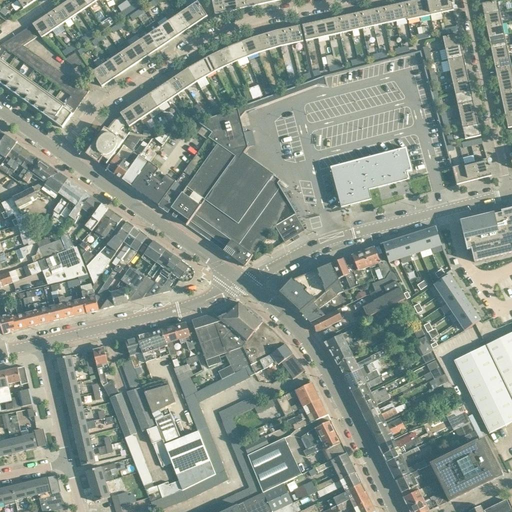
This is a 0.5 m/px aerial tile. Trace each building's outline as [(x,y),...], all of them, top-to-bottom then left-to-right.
[(36,0),(17,0),(24,9),(36,0)] [(64,4),(62,6),(70,19),(80,12),(71,0),(69,0),(68,1),(64,4)] [(85,0),(71,0),(80,12),(89,6),(85,0)] [(223,0),(211,0),(215,15),(226,12),(223,0)] [(223,0),(226,12),(238,10),(235,0),(223,0)] [(235,0),(238,10),(249,7),(247,0),(235,0)] [(431,15),(427,0),(419,0),(416,1),(419,18),(431,15)] [(439,0),(427,0),(431,15),(442,13),(439,0)] [(453,0),(439,0),(442,13),(453,11),(452,4),(454,3),(453,0)] [(416,1),(404,3),(408,20),(419,18),(416,1)] [(497,1),(487,3),(482,4),(484,15),(500,12),(497,1)] [(188,8),(198,23),(207,16),(198,2),(188,8)] [(408,20),(404,3),(393,6),(396,21),(407,19),(408,20)] [(62,6),(52,12),(61,25),(70,19),(62,6)] [(131,6),(123,12),(126,16),(134,10),(131,6)] [(393,6),(382,8),(385,24),(396,21),(393,6)] [(1,10),(0,11),(0,12),(5,16),(7,14),(8,12),(3,8),(1,10)] [(178,15),(188,29),(198,23),(188,8),(178,15)] [(385,24),(382,8),(370,11),(374,26),(385,24)] [(370,11),(359,13),(362,29),(374,26),(370,11)] [(52,12),(42,18),(51,31),(61,25),(52,12)] [(484,15),(487,27),(502,23),(500,12),(484,15)] [(362,29),(359,13),(348,16),(351,31),(362,29)] [(169,21),(179,36),(188,29),(178,15),(169,21)] [(111,16),(101,23),(103,25),(105,29),(115,23),(111,16)] [(348,16),(336,18),(340,34),(351,31),(348,16)] [(33,25),(42,38),(51,31),(42,18),(33,25)] [(340,34),(336,18),(325,21),(329,36),(340,34)] [(159,27),(169,42),(179,36),(169,21),(159,27)] [(325,21),(314,23),(317,38),(329,36),(325,21)] [(317,38),(314,23),(303,26),(306,41),(317,38)] [(502,23),(487,27),(489,38),(504,35),(502,23)] [(120,29),(126,40),(134,36),(128,25),(120,29)] [(0,83),(63,128),(88,93),(23,46),(37,37),(30,26),(1,45),(71,96),(63,108),(0,62),(0,83)] [(303,42),(300,26),(288,29),(291,44),(303,42)] [(150,34),(159,48),(169,42),(159,27),(150,34)] [(280,46),(291,44),(288,29),(276,31),(280,46)] [(280,46),(276,31),(265,35),(270,50),(280,46)] [(140,40),(150,55),(159,48),(150,34),(140,40)] [(443,38),(445,49),(461,46),(458,34),(443,38)] [(259,53),(270,50),(265,35),(254,38),(259,53)] [(489,38),(491,49),(507,46),(504,35),(489,38)] [(259,53),(254,38),(243,42),(249,57),(258,53),(259,53)] [(131,47),(140,61),(150,55),(140,40),(131,47)] [(238,61),(249,57),(243,42),(232,46),(238,61)] [(237,61),(238,61),(232,46),(231,47),(221,51),(228,65),(237,61)] [(463,57),(461,46),(445,49),(448,60),(463,57)] [(507,46),(491,49),(494,61),(509,57),(507,46)] [(121,53),(131,68),(140,61),(131,47),(121,53)] [(218,70),(228,65),(221,51),(210,56),(218,70)] [(76,68),(82,64),(75,53),(67,59),(65,60),(76,68)] [(111,60),(121,74),(131,68),(121,53),(111,60)] [(218,70),(210,56),(209,57),(200,62),(208,76),(216,71),(218,70)] [(463,57),(448,60),(450,72),(466,68),(463,57)] [(494,61),(496,72),(511,69),(509,57),(494,61)] [(98,68),(92,72),(96,78),(102,87),(111,80),(102,66),(104,65),(99,58),(97,59),(94,61),(98,68)] [(104,65),(102,66),(111,80),(121,74),(111,60),(104,65)] [(200,62),(190,68),(198,81),(201,87),(210,82),(207,76),(208,76),(200,62)] [(196,82),(198,81),(190,68),(188,69),(180,74),(188,87),(196,82)] [(468,79),(466,68),(450,72),(453,83),(468,79)] [(511,70),(511,69),(496,72),(498,83),(511,80),(511,70)] [(188,87),(180,74),(170,81),(178,94),(188,87)] [(326,86),(324,76),(238,108),(240,118),(246,112),(318,85),(326,86)] [(415,79),(430,131),(441,128),(425,76),(415,79)] [(468,79),(453,83),(455,94),(471,91),(468,79)] [(511,80),(498,83),(501,94),(511,92),(511,80)] [(168,100),(178,94),(170,81),(160,87),(168,100)] [(259,86),(249,89),(250,92),(251,95),(253,99),(262,96),(259,86)] [(168,100),(160,87),(150,94),(159,107),(168,100)] [(473,102),(471,91),(455,94),(458,105),(473,102)] [(511,92),(501,94),(503,106),(511,103),(511,92)] [(150,94),(140,101),(149,113),(152,118),(162,111),(159,107),(150,94)] [(139,120),(149,113),(140,101),(130,107),(139,120)] [(473,102),(458,105),(460,117),(476,113),(473,102)] [(511,103),(503,106),(506,117),(511,115),(511,103)] [(112,123),(121,130),(126,122),(129,126),(139,120),(130,107),(120,114),(121,114),(118,116),(116,118),(114,121),(113,122),(112,123)] [(208,138),(217,145),(235,157),(240,151),(244,153),(247,148),(248,148),(244,133),(240,118),(238,108),(198,123),(212,133),(208,138)] [(476,113),(460,117),(463,128),(478,125),(476,113)] [(86,155),(98,163),(99,164),(99,163),(101,161),(103,158),(108,161),(106,164),(107,165),(129,133),(129,132),(127,135),(121,130),(112,123),(110,124),(109,126),(107,130),(104,128),(86,155)] [(481,136),(478,125),(463,128),(465,139),(481,136)] [(252,131),(244,133),(248,148),(256,146),(252,131)] [(155,140),(158,141),(163,145),(172,133),(155,139),(155,140)] [(1,166),(17,144),(6,136),(0,144),(0,165),(1,166)] [(114,175),(122,181),(136,162),(148,145),(144,142),(135,154),(132,152),(130,155),(125,163),(124,162),(114,175)] [(117,156),(107,170),(114,175),(124,162),(125,163),(130,155),(132,152),(137,146),(132,143),(128,148),(124,146),(117,156)] [(1,166),(0,166),(0,169),(7,174),(24,149),(17,144),(1,166)] [(274,175),(244,153),(240,151),(235,157),(217,145),(183,193),(168,213),(187,226),(220,249),(274,175)] [(24,149),(7,174),(10,176),(12,172),(13,173),(15,171),(18,173),(22,167),(31,154),(24,149)] [(403,149),(346,164),(331,168),(341,208),(371,200),(369,190),(408,180),(410,180),(403,149)] [(38,159),(31,154),(22,167),(25,169),(19,177),(23,180),(25,178),(24,177),(26,174),(27,175),(38,159)] [(196,155),(184,173),(189,177),(197,166),(196,165),(201,158),(196,155)] [(25,178),(23,180),(28,183),(31,178),(33,175),(39,179),(48,166),(38,159),(27,175),(26,174),(24,177),(25,178)] [(475,162),(480,179),(491,176),(490,173),(493,172),(491,165),(488,166),(487,159),(475,162)] [(122,181),(132,188),(146,169),(136,162),(122,181)] [(464,165),(468,182),(480,179),(475,162),(464,165)] [(146,169),(132,188),(142,194),(159,207),(176,183),(167,176),(162,183),(156,179),(154,177),(159,170),(150,163),(146,169)] [(452,168),(457,185),(468,182),(464,165),(452,168)] [(39,179),(43,182),(59,174),(48,166),(39,179)] [(45,186),(61,196),(70,182),(59,174),(43,182),(35,186),(25,191),(13,198),(18,208),(38,198),(35,192),(43,189),(45,186)] [(245,267),(247,264),(274,227),(275,226),(285,243),(292,238),(294,242),(300,238),(298,235),(308,229),(308,228),(305,230),(295,214),(296,214),(284,194),(284,192),(286,193),(286,192),(277,185),(280,180),(274,176),(274,175),(220,249),(224,251),(224,252),(241,264),(245,267)] [(73,220),(91,197),(70,182),(61,196),(64,197),(54,211),(60,216),(61,214),(68,219),(70,217),(73,220)] [(176,183),(159,207),(168,213),(183,193),(179,190),(182,187),(176,183)] [(73,220),(71,223),(74,225),(77,227),(88,213),(94,217),(102,205),(91,197),(73,220)] [(109,210),(102,205),(94,217),(85,226),(92,231),(97,226),(100,221),(109,210)] [(494,213),(460,221),(467,250),(471,249),(474,263),(511,253),(511,208),(501,211),(502,215),(495,216),(494,213)] [(98,238),(100,235),(115,214),(109,210),(100,221),(103,223),(96,232),(94,235),(98,238)] [(14,214),(16,219),(18,222),(19,224),(20,225),(21,225),(22,226),(26,224),(19,212),(14,214)] [(122,219),(115,214),(100,235),(108,241),(108,240),(114,231),(122,219)] [(87,267),(94,284),(95,283),(124,242),(134,228),(127,222),(117,237),(116,236),(87,267)] [(122,260),(141,233),(134,228),(124,242),(126,244),(117,257),(122,260)] [(435,228),(425,231),(430,249),(441,246),(435,228)] [(16,236),(20,249),(26,246),(37,243),(30,231),(22,234),(16,236)] [(425,231),(414,234),(420,253),(430,249),(425,231)] [(66,232),(61,239),(67,251),(72,249),(74,248),(66,232)] [(131,261),(148,237),(141,233),(122,260),(115,270),(120,273),(123,268),(131,261)] [(404,238),(409,256),(420,253),(414,234),(404,238)] [(46,259),(67,251),(61,239),(51,243),(49,238),(37,243),(39,247),(46,259)] [(404,238),(393,241),(399,259),(409,256),(404,238)] [(142,258),(154,267),(166,250),(153,241),(153,242),(144,254),(142,258)] [(399,259),(393,241),(383,244),(388,263),(399,259)] [(79,245),(83,255),(87,250),(90,248),(84,243),(81,246),(79,245)] [(26,246),(20,249),(16,250),(18,256),(22,255),(24,259),(29,252),(26,246)] [(48,284),(78,277),(87,275),(77,247),(72,249),(67,251),(46,259),(34,263),(28,266),(32,276),(43,271),(48,284)] [(34,263),(46,259),(39,247),(36,255),(32,257),(34,263)] [(395,282),(397,281),(393,273),(390,272),(382,254),(377,256),(374,248),(364,251),(370,267),(378,264),(384,279),(383,280),(372,285),(375,292),(395,282)] [(94,256),(87,250),(83,255),(86,264),(94,256)] [(166,250),(154,267),(149,275),(152,278),(161,266),(164,269),(174,256),(166,250)] [(364,251),(352,256),(355,264),(351,266),(356,279),(362,277),(360,271),(370,267),(364,251)] [(160,275),(168,280),(182,261),(174,256),(164,269),(160,275)] [(359,286),(356,279),(351,266),(347,268),(343,259),(332,264),(338,279),(345,276),(350,289),(359,286)] [(0,263),(0,270),(8,267),(6,261),(0,263)] [(168,280),(163,287),(158,294),(170,291),(171,292),(173,290),(170,287),(177,278),(180,280),(182,281),(183,282),(184,282),(185,282),(186,282),(187,282),(188,282),(189,282),(190,281),(191,281),(192,280),(193,279),(193,278),(194,277),(194,276),(194,274),(194,273),(194,272),(193,271),(193,270),(192,269),(191,268),(182,261),(168,280)] [(292,280),(280,294),(297,310),(300,314),(331,288),(337,295),(339,293),(343,292),(338,279),(332,264),(292,280)] [(121,281),(136,291),(137,289),(146,277),(140,273),(136,270),(130,268),(121,281)] [(9,272),(0,275),(0,287),(13,283),(9,272)] [(434,284),(440,294),(456,283),(450,274),(434,284)] [(102,288),(96,297),(99,311),(101,310),(114,293),(111,293),(108,291),(115,280),(110,276),(102,288)] [(146,277),(137,289),(136,291),(129,300),(127,303),(144,299),(154,283),(146,277)] [(362,277),(356,279),(359,286),(365,284),(362,277)] [(155,281),(154,283),(144,299),(158,294),(163,287),(155,281)] [(395,282),(375,292),(369,294),(373,302),(361,308),(366,318),(375,313),(388,307),(403,299),(395,282)] [(96,297),(102,288),(95,283),(94,284),(92,287),(96,297)] [(462,292),(456,283),(440,294),(446,303),(462,292)] [(91,284),(81,286),(82,292),(87,313),(87,314),(99,311),(96,297),(92,287),(91,284)] [(53,301),(48,302),(49,308),(51,314),(49,314),(50,322),(64,319),(59,298),(57,291),(56,285),(52,286),(53,292),(52,293),(53,301)] [(331,288),(300,314),(309,324),(324,316),(318,309),(320,307),(321,308),(337,295),(331,288)] [(127,303),(129,300),(126,289),(114,293),(101,310),(127,303)] [(77,295),(71,297),(76,316),(87,313),(82,292),(77,294),(77,295)] [(462,292),(446,303),(452,312),(468,301),(462,292)] [(64,296),(59,298),(64,319),(76,316),(71,297),(65,298),(64,296)] [(28,298),(24,299),(26,307),(28,306),(30,313),(24,314),(27,328),(39,325),(34,304),(32,297),(28,298)] [(474,310),(468,301),(452,312),(458,321),(474,310)] [(39,302),(34,304),(39,325),(50,322),(49,314),(51,314),(49,308),(47,308),(46,303),(40,304),(39,302)] [(240,371),(246,368),(251,366),(269,357),(273,354),(286,345),(285,345),(272,331),(263,323),(262,323),(238,302),(226,314),(218,318),(214,314),(192,321),(206,360),(225,353),(236,373),(240,371)] [(11,310),(9,303),(4,304),(6,314),(0,315),(0,324),(3,335),(16,332),(16,331),(11,310)] [(388,307),(375,313),(379,320),(391,314),(388,307)] [(16,331),(27,328),(24,314),(18,316),(16,308),(11,310),(16,331)] [(324,316),(309,324),(317,333),(341,320),(337,311),(336,310),(324,316)] [(481,319),(474,310),(458,321),(464,330),(481,319)] [(401,314),(392,318),(396,324),(404,320),(401,314)] [(414,315),(406,319),(411,330),(420,326),(415,315),(414,315)] [(190,337),(186,323),(175,327),(180,340),(181,344),(186,342),(189,351),(195,349),(190,337)] [(421,326),(415,329),(420,338),(425,335),(421,326)] [(162,330),(171,355),(171,356),(177,354),(172,342),(180,340),(175,327),(162,330)] [(162,330),(137,338),(143,354),(144,355),(151,353),(154,361),(171,355),(162,330)] [(332,354),(347,347),(344,340),(352,336),(349,331),(325,343),(332,354)] [(511,333),(487,346),(511,398),(511,333)] [(421,340),(417,342),(419,346),(417,347),(422,357),(424,356),(431,352),(433,352),(429,344),(426,337),(421,340)] [(137,338),(125,341),(132,360),(134,369),(135,369),(141,367),(137,355),(143,354),(137,338)] [(489,434),(511,422),(511,398),(487,346),(486,346),(484,341),(479,344),(481,348),(454,362),(489,434)] [(338,365),(354,358),(350,351),(360,347),(357,342),(347,347),(332,354),(334,358),(337,364),(338,365)] [(273,354),(269,357),(251,366),(255,374),(267,368),(275,361),(278,365),(278,366),(282,363),(289,372),(293,378),(292,379),(293,380),(305,371),(286,345),(273,354)] [(98,350),(93,351),(101,383),(111,398),(112,401),(123,397),(112,381),(108,384),(105,374),(111,373),(104,348),(103,349),(103,347),(98,348),(98,350)] [(354,358),(338,365),(344,377),(372,364),(378,361),(387,357),(383,350),(370,357),(357,364),(354,358)] [(435,360),(431,352),(424,356),(422,357),(425,364),(435,360)] [(71,356),(58,359),(59,367),(60,367),(62,372),(74,369),(72,362),(71,363),(70,357),(71,357),(71,356)] [(185,360),(187,365),(189,365),(199,361),(197,356),(185,360)] [(132,360),(122,364),(133,392),(142,388),(135,369),(134,369),(132,360)] [(427,365),(431,373),(439,369),(436,361),(427,365)] [(372,364),(344,377),(351,392),(379,378),(372,364)] [(174,370),(185,399),(198,392),(191,378),(194,376),(189,365),(187,365),(181,368),(176,369),(174,370)] [(255,374),(251,366),(246,368),(251,376),(255,374)] [(25,367),(6,371),(9,384),(20,382),(21,385),(29,384),(25,367)] [(246,368),(240,371),(244,380),(251,377),(251,376),(246,368)] [(75,369),(74,369),(62,372),(63,378),(62,378),(64,386),(76,383),(75,377),(76,377),(75,369)] [(443,376),(439,369),(431,373),(434,380),(443,376)] [(9,385),(6,371),(0,372),(0,397),(11,395),(9,385)] [(240,371),(236,373),(234,374),(239,383),(244,380),(240,371)] [(232,386),(239,383),(234,374),(228,377),(232,386)] [(446,375),(443,376),(434,380),(437,387),(442,385),(449,381),(446,375)] [(228,377),(222,380),(227,389),(232,386),(228,377)] [(382,383),(379,378),(351,392),(355,400),(371,393),(369,389),(382,383)] [(222,380),(217,383),(221,392),(227,389),(222,380)] [(153,385),(142,388),(153,414),(169,406),(176,403),(168,381),(153,385)] [(453,390),(449,381),(442,385),(446,393),(453,390)] [(76,383),(64,386),(66,394),(68,399),(81,396),(79,388),(77,389),(76,383)] [(217,383),(211,386),(215,395),(221,392),(217,383)] [(316,393),(312,383),(277,400),(281,408),(290,404),(288,401),(298,396),(300,401),(304,400),(303,399),(316,393)] [(211,386),(205,389),(209,398),(215,395),(211,386)] [(19,393),(20,401),(32,399),(30,389),(19,392),(19,393)] [(203,401),(209,398),(205,389),(199,392),(203,401)] [(355,400),(359,408),(388,394),(385,390),(379,393),(377,390),(371,393),(355,400)] [(199,392),(198,392),(185,399),(198,403),(203,401),(199,392)] [(285,416),(303,408),(320,401),(316,393),(303,399),(304,400),(300,401),(301,403),(292,408),(290,404),(281,408),(285,416)] [(390,399),(388,394),(359,408),(363,415),(378,408),(377,405),(390,399)] [(81,396),(68,399),(69,405),(68,405),(70,413),(82,410),(81,403),(82,403),(81,396)] [(253,408),(258,406),(254,397),(249,399),(253,408)] [(32,399),(20,401),(22,407),(31,405),(33,405),(32,399)] [(185,399),(191,413),(200,409),(198,403),(185,399)] [(249,399),(244,401),(248,411),(253,408),(249,399)] [(248,411),(244,401),(239,404),(243,413),(248,411)] [(324,409),(320,401),(303,408),(305,413),(288,422),(291,427),(309,418),(311,417),(310,415),(324,409)] [(269,402),(259,406),(262,412),(272,408),(269,402)] [(239,404),(234,406),(238,415),(243,413),(239,404)] [(366,423),(394,408),(392,404),(380,410),(378,408),(363,415),(366,423)] [(157,426),(147,430),(152,444),(163,440),(168,455),(172,464),(179,482),(182,491),(185,489),(190,487),(195,485),(200,483),(205,480),(210,478),(215,476),(216,476),(215,475),(213,469),(211,464),(209,459),(207,454),(205,448),(203,443),(201,438),(199,434),(182,441),(169,406),(153,414),(157,426)] [(234,406),(229,408),(233,418),(238,415),(234,406)] [(400,406),(394,408),(366,423),(370,430),(386,423),(384,420),(403,411),(400,406)] [(229,408),(223,411),(228,421),(233,419),(233,418),(229,408)] [(451,427),(461,425),(460,421),(467,420),(465,408),(447,412),(451,427)] [(203,414),(200,409),(191,413),(193,418),(203,414)] [(309,418),(291,427),(292,429),(295,428),(297,431),(328,415),(324,409),(310,415),(311,417),(309,418)] [(82,410),(70,413),(72,420),(73,420),(74,426),(87,423),(85,415),(83,415),(82,410)] [(228,421),(223,411),(219,413),(223,423),(228,421)] [(195,423),(205,419),(203,414),(193,418),(195,423)] [(113,417),(105,419),(107,426),(115,424),(113,417)] [(207,424),(205,419),(195,423),(197,428),(207,424)] [(223,423),(226,431),(236,426),(233,419),(228,421),(223,423)] [(309,450),(337,435),(330,419),(314,428),(315,430),(303,438),(309,450)] [(387,426),(386,423),(370,430),(374,437),(374,439),(379,447),(394,440),(393,438),(392,436),(405,429),(400,420),(387,426)] [(95,421),(87,423),(74,426),(75,431),(74,431),(76,439),(88,436),(87,431),(96,429),(95,421)] [(470,422),(460,427),(465,436),(466,436),(468,435),(475,431),(470,422)] [(199,433),(209,429),(207,424),(197,428),(199,433)] [(226,431),(228,436),(238,432),(236,426),(226,431)] [(211,434),(209,429),(199,433),(199,434),(201,438),(211,434)] [(29,435),(22,437),(26,451),(32,449),(37,448),(45,446),(46,445),(43,433),(43,432),(42,430),(38,431),(33,432),(33,434),(29,435)] [(478,439),(475,431),(468,435),(473,444),(477,441),(479,440),(478,439)] [(228,436),(230,441),(241,437),(238,432),(228,436)] [(382,455),(417,438),(415,433),(395,442),(394,440),(379,447),(380,451),(382,455)] [(203,443),(213,439),(211,434),(201,438),(203,443)] [(136,435),(126,439),(133,458),(146,490),(154,487),(153,484),(155,483),(136,435)] [(337,435),(309,450),(305,452),(307,457),(325,449),(331,461),(347,454),(337,435)] [(88,436),(76,439),(78,447),(79,447),(80,452),(93,449),(90,436),(88,436)] [(465,436),(459,439),(464,448),(471,445),(469,440),(466,436),(465,436)] [(22,437),(11,440),(14,454),(26,451),(22,437)] [(241,437),(230,441),(232,446),(243,442),(241,437)] [(249,456),(270,446),(266,437),(245,447),(247,452),(249,456)] [(417,438),(382,455),(386,463),(402,456),(416,449),(415,446),(422,442),(420,437),(417,438)] [(215,445),(213,439),(203,443),(205,448),(215,445)] [(11,440),(0,442),(0,445),(3,457),(14,454),(11,440)] [(163,440),(152,444),(161,468),(172,464),(168,455),(163,440)] [(264,493),(283,484),(303,475),(286,440),(270,447),(270,446),(249,456),(249,458),(251,463),(254,468),(256,473),(258,478),(264,493)] [(449,502),(450,501),(465,494),(480,486),(496,479),(477,441),(473,444),(471,445),(464,448),(462,449),(446,457),(431,464),(449,501),(449,502)] [(232,446),(235,451),(245,447),(243,442),(232,446)] [(207,454),(217,450),(215,445),(205,448),(207,454)] [(235,451),(237,457),(247,452),(245,447),(235,451)] [(418,448),(416,449),(402,456),(386,463),(391,472),(391,473),(407,465),(406,464),(405,461),(420,453),(418,448)] [(93,449),(80,452),(81,458),(80,458),(82,466),(95,463),(96,463),(93,449)] [(219,455),(217,450),(207,454),(209,459),(219,455)] [(249,458),(249,456),(247,452),(237,457),(239,462),(249,458)] [(309,472),(311,476),(333,466),(335,470),(351,463),(347,454),(331,461),(309,472)] [(211,464),(221,460),(219,455),(209,459),(211,464)] [(241,467),(251,463),(249,458),(239,462),(241,467)] [(223,465),(221,460),(211,464),(213,469),(223,465)] [(407,465),(391,473),(396,482),(417,471),(427,466),(424,462),(409,469),(407,465)] [(103,467),(105,473),(117,470),(115,463),(103,467)] [(243,472),(254,468),(251,463),(241,467),(243,472)] [(328,487),(356,474),(353,466),(351,463),(335,470),(338,477),(316,487),(318,492),(328,487)] [(215,475),(220,473),(225,470),(223,465),(213,469),(215,475)] [(101,467),(86,472),(91,487),(106,483),(103,474),(101,467)] [(245,477),(256,473),(254,468),(243,472),(245,477)] [(229,480),(225,470),(220,473),(224,482),(229,480)] [(417,471),(396,482),(401,494),(416,486),(418,486),(417,485),(422,483),(419,477),(420,477),(417,471)] [(219,485),(224,482),(220,473),(215,475),(216,476),(215,476),(219,485)] [(247,483),(258,478),(256,473),(245,477),(247,483)] [(346,492),(362,484),(356,474),(328,487),(329,490),(327,491),(329,494),(344,487),(346,492)] [(214,487),(219,485),(215,476),(210,478),(214,487)] [(47,479),(50,492),(50,494),(60,492),(56,477),(47,479)] [(47,478),(35,481),(38,495),(50,492),(47,479),(47,478)] [(205,480),(209,489),(214,487),(210,478),(205,480)] [(253,498),(261,494),(264,493),(258,478),(247,483),(250,488),(249,488),(253,498)] [(204,492),(209,489),(205,480),(200,483),(204,492)] [(35,481),(24,484),(27,498),(38,495),(35,481)] [(318,492),(316,487),(313,481),(304,486),(309,496),(318,492)] [(422,483),(417,485),(418,486),(416,486),(419,491),(428,486),(426,481),(422,483)] [(162,499),(165,498),(170,496),(175,494),(180,492),(182,491),(179,482),(170,486),(168,483),(157,488),(162,499)] [(110,498),(106,483),(91,487),(95,502),(110,498)] [(195,485),(199,494),(204,492),(200,483),(195,485)] [(415,493),(404,498),(409,509),(424,502),(421,496),(432,491),(431,489),(437,486),(435,483),(428,486),(419,491),(417,492),(415,493)] [(24,484),(12,487),(15,500),(27,498),(24,484)] [(264,493),(272,511),(275,511),(293,504),(283,484),(264,493)] [(332,509),(366,493),(362,484),(346,492),(328,502),(332,509)] [(195,497),(199,494),(195,485),(190,487),(195,497)] [(5,506),(16,503),(12,487),(1,489),(4,503),(5,506)] [(185,489),(190,499),(195,497),(190,487),(185,489)] [(318,492),(309,496),(298,501),(303,511),(316,505),(318,504),(316,500),(329,494),(327,491),(329,490),(328,487),(318,492)] [(249,488),(244,491),(248,500),(253,498),(249,488)] [(413,488),(401,494),(404,498),(415,493),(413,488)] [(187,500),(190,499),(185,489),(182,491),(180,492),(185,501),(187,500)] [(248,500),(244,491),(239,493),(243,503),(248,500)] [(50,492),(38,495),(42,511),(50,511),(54,511),(59,510),(66,508),(60,493),(60,492),(50,494),(50,492)] [(116,511),(132,511),(130,504),(136,502),(134,494),(129,496),(128,492),(112,497),(116,511)] [(175,494),(180,503),(185,501),(180,492),(175,494)] [(261,494),(253,498),(248,500),(243,503),(238,505),(233,508),(227,510),(223,511),(272,511),(264,493),(261,494)] [(239,493),(233,495),(238,505),(243,503),(239,493)] [(332,509),(326,511),(339,511),(353,505),(355,509),(370,501),(366,493),(332,509)] [(435,496),(437,501),(440,506),(446,503),(441,493),(435,496)] [(175,505),(180,503),(175,494),(170,496),(175,505)] [(238,505),(233,495),(228,498),(233,508),(238,505)] [(165,498),(170,507),(175,505),(170,496),(165,498)] [(165,509),(170,507),(165,498),(162,499),(160,500),(165,509)] [(228,498),(223,500),(227,510),(233,508),(228,498)] [(155,501),(159,511),(165,509),(160,500),(155,501)] [(223,511),(227,510),(223,500),(218,503),(222,511),(223,511)] [(154,511),(156,511),(159,511),(155,501),(151,503),(154,511)] [(375,511),(370,501),(355,509),(356,511),(354,511),(375,511)] [(410,511),(427,511),(440,506),(437,501),(426,506),(424,502),(409,509),(410,511)] [(469,511),(511,511),(506,501),(482,511),(480,507),(470,511),(469,511)] [(222,511),(218,503),(213,505),(215,511),(222,511)]
